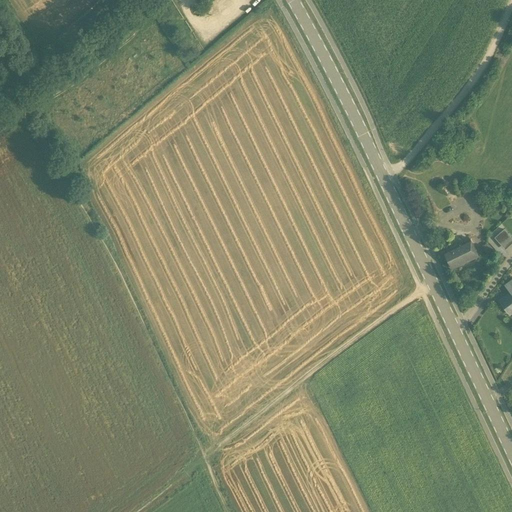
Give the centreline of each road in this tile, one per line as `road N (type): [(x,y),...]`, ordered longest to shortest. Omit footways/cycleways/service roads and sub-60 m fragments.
road 1 (secondary): [(511,452),(292,0)]
road 2 (track): [(433,283),(204,459)]
road 3 (track): [(511,1),(477,75),(403,165),(371,182)]
road 4 (track): [(107,0),(0,95)]
